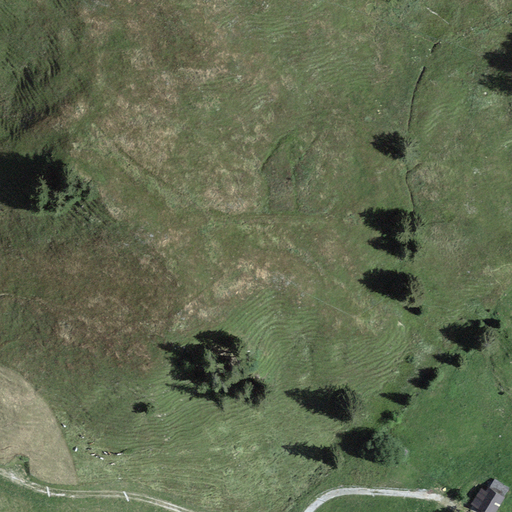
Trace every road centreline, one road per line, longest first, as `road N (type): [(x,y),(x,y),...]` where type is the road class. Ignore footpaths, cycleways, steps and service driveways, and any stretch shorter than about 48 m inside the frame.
road 1 (track): [(192,511),(123,489),(57,494),(0,473)]
road 2 (track): [(444,500),(339,489),(306,511)]
